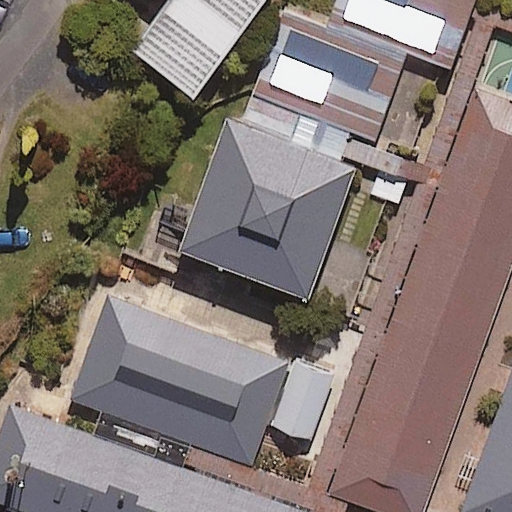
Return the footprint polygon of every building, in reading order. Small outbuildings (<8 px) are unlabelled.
[(171,0),(174,2),(136,52),(203,102),(278,0),(171,0)] [(411,58),(456,75),(485,0),(340,0),(330,27),(411,58)] [(190,262),(319,306),(367,175),(347,166),(354,138),(382,146),(411,58),(330,27),(282,11),(190,262)] [(479,93),(329,493),(379,511),(426,511),(511,284),(511,105),(482,94),(479,93)] [(92,436),(11,406),(0,435),(0,501),(28,511),(299,511),(178,469),(184,459),(193,444),(253,468),(273,429),(313,445),(340,373),(106,301),(70,402),(103,413),(92,436)] [(511,511),(511,382),(463,511),(511,511)]
